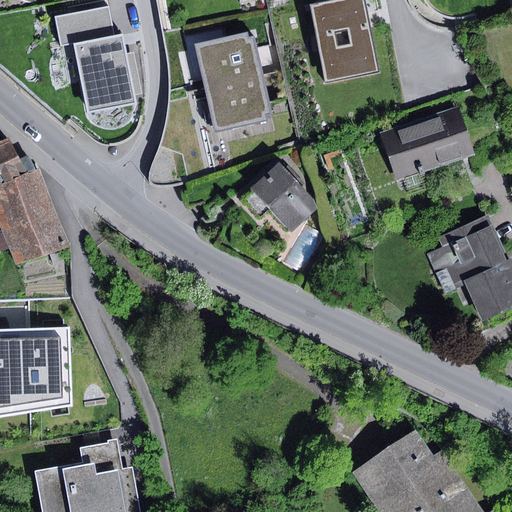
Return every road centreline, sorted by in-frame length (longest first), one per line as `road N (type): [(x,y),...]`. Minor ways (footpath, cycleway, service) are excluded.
road 1 (residential): [(511,406),(228,269),(108,191)]
road 2 (residential): [(108,191),(135,162),(156,100),(144,0)]
road 3 (residential): [(108,191),(0,95)]
